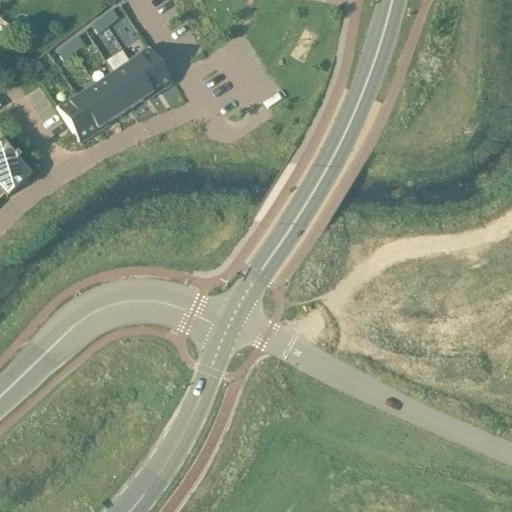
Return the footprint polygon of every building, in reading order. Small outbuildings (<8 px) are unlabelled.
[(112,12),(102,20),(107,28),(118,20),(112,12)] [(107,28),(102,20),(91,28),(97,36),(107,28)] [(77,38),(67,46),(73,54),(83,46),(77,38)] [(67,46),(57,54),(63,62),(73,54),(67,46)] [(148,49),(130,62),(152,95),(170,83),(148,49)] [(38,62),(29,68),(36,80),(45,74),(38,62)] [(131,64),(113,76),(134,107),(152,95),(130,62),(129,62),(131,64)] [(113,76),(95,87),(116,119),(134,107),(113,76)] [(76,96),(75,97),(98,131),(116,119),(95,87),(78,99),(76,96)] [(75,97),(56,109),(79,143),(98,131),(75,97)] [(0,190),(7,199),(31,177),(19,164),(18,163),(19,162),(17,160),(15,158),(14,158),(2,146),(0,147),(0,190)]
